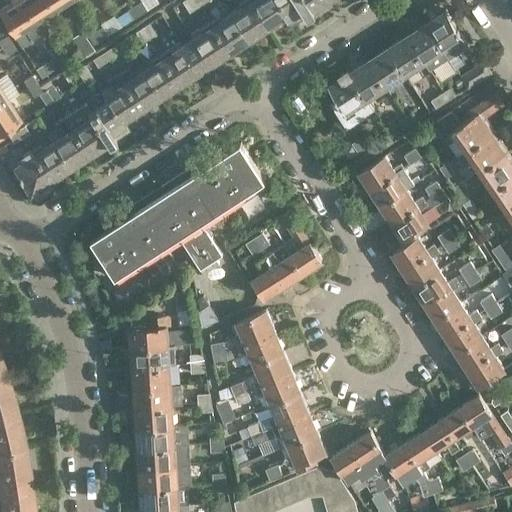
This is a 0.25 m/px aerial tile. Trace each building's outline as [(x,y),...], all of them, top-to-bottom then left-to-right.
[(31,39),(41,33),(35,22),(20,0),(14,0),(0,9),(0,11),(20,43),(30,37),(31,39)] [(48,0),(20,0),(35,22),(55,10),(48,0)] [(48,0),(55,10),(70,0),(48,0)] [(141,0),(134,4),(140,14),(148,9),(141,0)] [(189,12),(200,5),(196,0),(181,0),(182,0),(189,12)] [(240,7),(230,13),(247,39),(266,27),(248,0),(243,0),(238,4),(240,7)] [(285,14),(275,0),(248,0),(266,27),(285,14)] [(305,0),(275,0),(285,14),(290,23),(311,9),(305,0)] [(305,0),(311,9),(325,0),(305,0)] [(132,19),(140,14),(134,4),(127,9),(127,10),(132,19)] [(445,51),(455,44),(465,38),(447,9),(427,22),(443,48),(445,51)] [(116,20),(120,26),(132,19),(127,10),(115,17),(116,20)] [(247,39),(230,13),(220,19),(219,16),(209,23),(228,51),(247,39)] [(142,26),(149,38),(156,33),(149,21),(142,26)] [(434,54),(443,48),(427,22),(407,34),(426,63),(436,57),(434,54)] [(228,51),(209,23),(199,29),(198,27),(187,35),(190,39),(180,46),(197,71),(228,51)] [(95,30),(101,39),(108,34),(102,25),(95,30)] [(142,42),(149,38),(142,26),(134,31),(142,42)] [(94,44),(101,39),(95,30),(88,34),(94,44)] [(416,70),(426,63),(407,34),(389,46),(405,72),(414,67),(416,70)] [(0,43),(2,48),(12,42),(7,35),(0,39),(0,43)] [(12,42),(2,48),(7,55),(16,49),(12,42)] [(197,71),(180,46),(178,43),(159,55),(177,84),(197,71)] [(103,51),(108,60),(116,55),(111,46),(103,51)] [(395,79),(405,72),(389,46),(370,58),(388,88),(397,82),(395,79)] [(56,55),(62,64),(69,60),(63,50),(56,55)] [(97,66),(108,60),(103,51),(92,58),(97,66)] [(54,69),(62,64),(56,55),(48,60),(54,69)] [(158,96),(177,84),(159,55),(140,68),(158,96)] [(378,95),(388,88),(370,58),(350,71),(367,97),(376,91),(378,95)] [(54,69),(48,60),(36,68),(42,77),(54,69)] [(484,61),(461,76),(468,86),(491,71),(484,61)] [(84,81),(93,76),(85,63),(76,68),(84,81)] [(130,74),(126,67),(116,73),(139,109),(158,96),(140,68),(130,74)] [(349,126),(369,112),(368,111),(373,108),(367,97),(350,71),(330,83),(338,95),(332,99),(349,126)] [(119,121),(139,109),(116,73),(107,79),(110,84),(100,91),(107,101),(119,121)] [(37,82),(32,74),(23,79),(24,80),(28,87),(29,87),(37,82)] [(43,83),(46,88),(53,84),(49,79),(43,83)] [(28,87),(24,80),(10,88),(15,95),(28,87)] [(46,88),(43,83),(39,85),(37,82),(29,87),(35,96),(38,94),(46,88)] [(45,89),(52,99),(58,95),(52,85),(45,89)] [(444,91),(449,99),(455,95),(451,87),(444,91)] [(44,104),(52,99),(45,89),(38,94),(44,104)] [(436,107),(449,99),(444,91),(431,100),(436,107)] [(466,150),(494,131),(484,116),(503,103),(496,93),(476,106),(479,111),(461,123),(452,110),(431,125),(438,136),(442,133),(449,144),(457,138),(466,150)] [(0,133),(20,121),(7,100),(0,104),(0,140),(2,139),(0,135),(0,133)] [(119,121),(107,101),(88,114),(90,117),(106,143),(125,130),(119,121)] [(63,117),(64,118),(87,155),(106,143),(90,117),(82,121),(75,110),(64,118),(63,117)] [(406,116),(411,124),(417,120),(412,112),(406,116)] [(403,129),(411,124),(406,116),(398,121),(403,129)] [(64,118),(55,124),(57,126),(46,132),(51,141),(68,168),(87,155),(64,118)] [(17,130),(22,137),(30,132),(25,125),(17,130)] [(14,143),(22,137),(17,130),(10,135),(13,139),(0,147),(0,161),(0,162),(19,150),(14,143)] [(477,171),(507,151),(494,131),(466,150),(457,155),(463,164),(472,158),(479,169),(476,171),(477,171)] [(369,142),(364,135),(352,142),(364,161),(375,154),(382,150),(375,139),(369,142)] [(40,144),(30,151),(49,180),(68,168),(51,141),(42,147),(40,144)] [(132,206),(135,211),(92,239),(116,277),(180,236),(204,273),(220,263),(217,258),(223,254),(202,221),(266,180),(241,142),(199,169),(195,165),(132,206)] [(410,163),(422,155),(416,146),(404,154),(410,163)] [(49,180),(30,151),(21,157),(23,160),(13,166),(29,193),(49,180)] [(493,190),(511,176),(511,157),(507,151),(477,171),(481,178),(484,176),(493,190)] [(371,188),(404,167),(401,163),(394,168),(385,155),(360,171),(371,188)] [(422,155),(410,163),(415,171),(427,164),(422,155)] [(456,172),(448,161),(439,167),(447,178),(456,172)] [(381,204),(415,183),(407,170),(406,170),(404,167),(371,188),(381,204)] [(511,176),(493,190),(490,192),(494,198),(497,196),(506,209),(507,210),(511,206),(511,176)] [(415,183),(381,204),(392,221),(425,199),(443,188),(437,179),(425,187),(427,190),(422,194),(415,183)] [(466,208),(474,202),(468,192),(462,182),(453,188),(460,198),(466,207),(466,208)] [(443,188),(425,199),(392,221),(403,238),(428,222),(422,213),(448,196),(443,188)] [(474,202),(466,208),(473,218),(481,212),(474,202)] [(511,206),(507,210),(506,209),(500,213),(506,222),(511,217),(511,206)] [(303,271),(322,259),(290,209),(282,214),(295,236),(285,243),(303,271)] [(494,233),(487,222),(479,228),(486,238),(494,233)] [(443,243),(455,235),(450,227),(438,234),(443,243)] [(254,236),(262,248),(271,242),(263,230),(254,236)] [(405,268),(437,247),(435,243),(427,248),(419,234),(394,250),(405,268)] [(455,235),(443,243),(449,252),(461,244),(455,235)] [(253,253),(262,248),(254,236),(246,242),(253,253)] [(507,253),(500,242),(492,248),(499,258),(507,253)] [(285,283),(303,271),(285,243),(266,254),(285,283)] [(437,247),(405,268),(415,284),(441,268),(432,255),(440,250),(437,247)] [(285,283),(266,254),(259,259),(265,270),(254,277),(266,295),(285,283)] [(459,280),(477,268),(471,259),(459,267),(462,272),(449,280),(441,268),(415,284),(426,301),(459,280)] [(437,317),(462,301),(457,293),(482,277),(477,268),(459,280),(426,301),(437,317)] [(480,301),(486,309),(498,301),(492,292),(480,301)] [(202,326),(219,318),(203,293),(197,298),(202,326)] [(447,334),(480,313),(477,309),(470,313),(462,301),(437,317),(447,334)] [(498,301),(486,309),(491,317),(503,309),(498,301)] [(213,352),(227,349),(240,343),(276,328),(268,308),(239,320),(243,331),(236,334),(225,340),(211,342),(213,352)] [(480,313),(447,334),(458,350),(483,334),(476,322),(483,318),(480,313)] [(133,346),(169,344),(167,315),(151,316),(152,324),(132,325),(133,346)] [(507,341),(511,338),(511,326),(502,333),(507,341)] [(256,361),(285,349),(276,328),(240,343),(227,349),(213,352),(215,362),(229,359),(243,353),(244,353),(251,350),(256,361)] [(483,334),(458,350),(469,367),(501,346),(499,343),(492,348),(483,334)] [(170,364),(169,344),(133,346),(134,361),(135,366),(170,364)] [(504,350),(501,346),(469,367),(480,384),(505,368),(497,354),(504,350)] [(247,389),(257,385),(256,384),(293,369),(285,349),(256,361),(261,372),(253,375),(243,379),(247,389)] [(191,362),(205,362),(203,352),(190,353),(191,362)] [(205,362),(191,362),(191,372),(207,371),(205,362)] [(171,384),(170,364),(135,366),(136,386),(171,384)] [(302,390),(293,369),(256,384),(257,385),(260,394),(268,390),(273,402),(302,390)] [(0,413),(18,409),(15,398),(12,387),(7,372),(0,373),(0,413)] [(226,403),(237,399),(235,394),(247,389),(243,379),(231,384),(220,388),(226,403)] [(173,404),(171,384),(136,386),(137,406),(173,404)] [(247,389),(235,394),(237,399),(239,403),(251,398),(247,389)] [(492,401),(495,405),(502,400),(494,389),(492,401)] [(264,429),(273,425),(310,410),(302,390),(273,402),(277,413),(240,429),(244,438),(252,434),(264,429)] [(198,402),(212,401),(211,392),(198,393),(198,402)] [(509,442),(480,395),(460,407),(472,425),(483,418),(490,429),(501,447),(509,442)] [(212,401),(198,402),(199,412),(214,411),(212,401)] [(173,404),(137,406),(138,426),(174,423),(173,404)] [(461,447),(468,443),(461,432),(472,425),(460,407),(442,418),(461,447)] [(0,450),(26,446),(23,431),(18,409),(0,413),(0,450)] [(508,424),(511,420),(511,414),(508,409),(501,414),(508,424)] [(290,442),(318,430),(310,410),(273,425),(264,429),(252,434),(256,444),(268,438),(277,435),(277,434),(285,431),(290,442)] [(461,447),(442,418),(424,430),(436,448),(445,442),(452,453),(461,447)] [(174,423),(138,426),(140,445),(175,443),(174,423)] [(318,430),(290,442),(294,453),(286,456),(291,468),(317,457),(315,453),(326,449),(318,430)] [(424,470),(432,465),(442,459),(436,448),(424,430),(406,441),(424,470)] [(353,442),(382,489),(391,483),(384,472),(383,473),(379,466),(380,466),(374,456),(384,449),(372,431),(353,442)] [(210,441),(224,440),(223,432),(210,432),(210,441)] [(224,440),(210,441),(211,451),(226,450),(224,440)] [(416,475),(424,470),(406,441),(386,454),(398,472),(409,464),(416,475)] [(388,498),(382,489),(353,442),(335,454),(350,479),(361,471),(368,482),(367,483),(380,504),(388,498)] [(175,443),(140,445),(141,465),(176,463),(175,443)] [(238,461),(249,457),(244,445),(233,449),(238,461)] [(0,488),(32,484),(30,470),(27,450),(26,446),(0,450),(0,488)] [(474,447),(465,453),(472,465),(481,459),(474,447)] [(464,470),(472,465),(465,453),(456,458),(464,470)] [(226,480),(225,471),(223,460),(210,461),(211,472),(212,472),(213,481),(226,480)] [(176,463),(141,465),(142,485),(178,483),(176,463)] [(282,472),(278,463),(266,468),(270,477),(282,472)] [(324,494),(335,470),(319,465),(299,474),(308,496),(324,494)] [(335,470),(324,494),(327,505),(353,497),(335,470)] [(288,478),(297,500),(308,496),(299,474),(288,478)] [(439,476),(429,479),(433,492),(443,488),(439,476)] [(276,483),(286,505),(297,500),(288,478),(276,483)] [(429,479),(420,482),(425,495),(433,492),(429,479)] [(226,480),(213,481),(213,491),(228,490),(226,480)] [(143,505),(179,503),(190,502),(189,482),(178,483),(142,485),(143,505)] [(265,488),(275,510),(286,505),(276,483),(265,488)] [(382,489),(388,498),(398,493),(391,483),(382,489)] [(2,511),(34,511),(32,484),(0,488),(0,492),(2,508),(2,511)] [(254,492),(262,511),(269,511),(275,510),(265,488),(254,492)] [(243,497),(249,511),(262,511),(254,492),(243,497)] [(483,498),(486,508),(497,506),(494,495),(483,498)] [(236,511),(249,511),(243,497),(235,501),(236,511)] [(353,497),(327,505),(328,511),(342,511),(357,508),(355,499),(353,497)] [(472,501),(474,511),(486,508),(483,498),(472,501)] [(215,511),(232,511),(231,500),(214,501),(215,511)] [(462,511),(470,511),(474,511),(472,501),(460,503),(462,511)] [(143,511),(179,511),(179,503),(143,505),(143,511)] [(449,506),(450,511),(462,511),(460,503),(449,506)]
